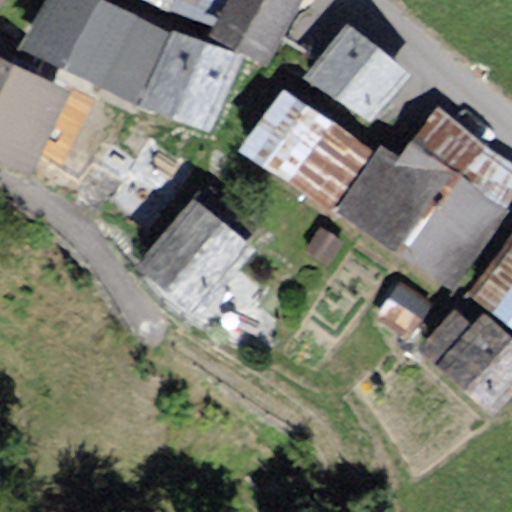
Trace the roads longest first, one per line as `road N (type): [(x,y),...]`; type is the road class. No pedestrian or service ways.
road 1 (track): [(339,511),(310,454),(155,337)]
road 2 (residential): [(337,0),(511,140)]
road 3 (residential): [(155,337),(96,248),(0,187)]
